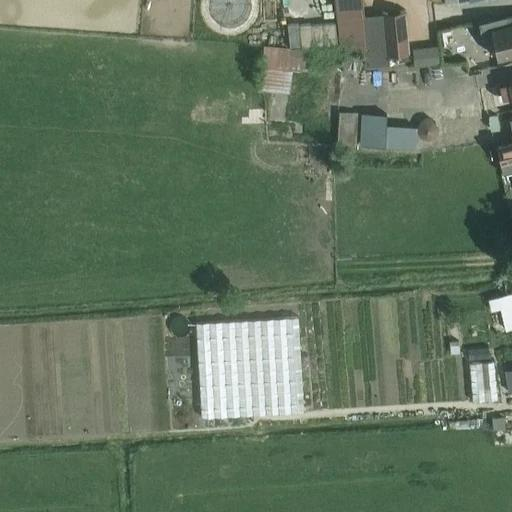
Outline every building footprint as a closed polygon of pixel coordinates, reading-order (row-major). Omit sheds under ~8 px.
[(336,0),(339,21),(341,47),(341,50),(366,47),(368,66),(390,64),(389,53),(388,44),(387,39),(365,41),(362,16),(364,15),(362,0),(336,0)] [(404,12),(385,14),(387,39),(388,44),(389,53),(404,51),(404,60),(409,59),(404,12)] [(511,55),(511,17),(479,24),(482,39),(494,37),(498,59),(511,55)] [(299,23),(287,24),(290,48),(301,47),(302,49),(314,48),(314,49),(338,47),(335,23),(311,25),(311,24),(299,25),(299,23)] [(290,48),(265,46),(260,90),(290,92),(292,70),(299,70),(300,68),(345,72),(345,68),(361,69),(363,54),(348,53),(348,54),(290,48)] [(511,81),(510,82),(510,83),(500,85),(503,99),(511,97),(511,81)] [(417,148),(418,128),(418,126),(387,124),(387,114),(340,111),(338,144),(417,148)] [(497,116),(489,117),(491,131),(500,129),(497,116)] [(511,130),(511,144),(498,147),(499,152),(502,164),(511,161),(511,118),(510,119),(511,130)] [(421,122),(419,126),(419,133),(423,138),(432,139),(437,136),(438,132),(439,127),(434,120),(425,119),(421,122)] [(511,161),(502,164),(502,165),(502,166),(504,173),(511,171),(511,161)] [(511,291),(488,297),(490,310),(501,307),(506,329),(511,327),(511,291)] [(202,417),(305,411),(300,316),(197,321),(202,417)] [(459,345),(451,345),(451,354),(460,353),(459,345)] [(489,347),(468,349),(469,360),(490,358),(489,347)] [(482,360),(470,361),(472,401),(484,400),(482,360)] [(494,360),(482,360),(484,400),(497,399),(494,360)] [(505,417),(493,418),(493,429),(506,428),(505,417)]
